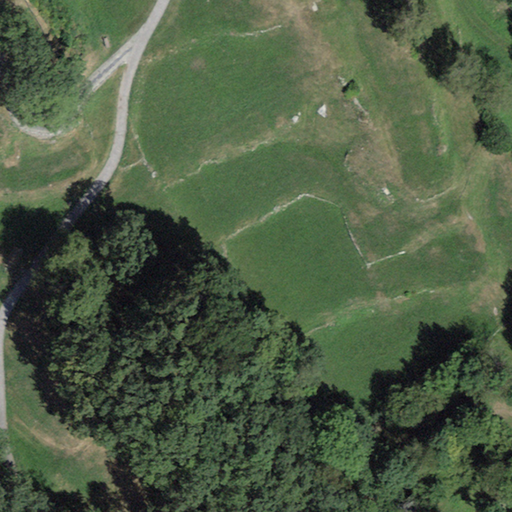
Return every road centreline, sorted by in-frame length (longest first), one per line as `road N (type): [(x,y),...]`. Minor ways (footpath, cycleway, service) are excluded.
road 1 (track): [(160,0),(137,39),(112,167),(3,311),(0,326)]
road 2 (track): [(0,399),(3,443),(37,511)]
